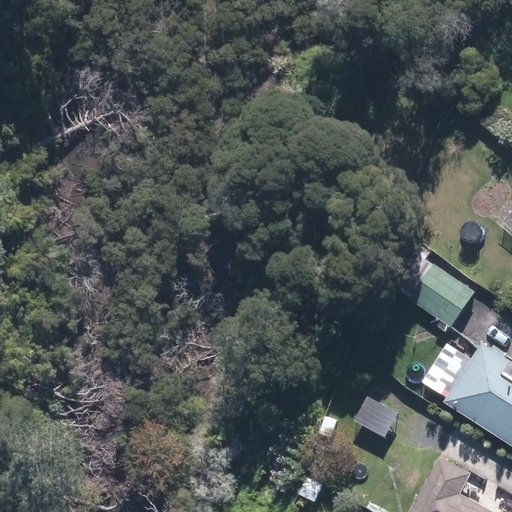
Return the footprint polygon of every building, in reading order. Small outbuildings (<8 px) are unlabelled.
[(416,298),(454,326),(479,291),(441,263),(416,298)] [(452,401),(511,440),(511,356),(490,342),(487,347),(463,331),(430,382),(454,398),(452,401)] [(401,412),(370,394),(358,415),(389,433),(401,412)] [(408,511),(508,511),(461,486),(472,466),(443,450),(408,511)] [(304,490),(318,498),(325,485),(310,477),(304,490)]
